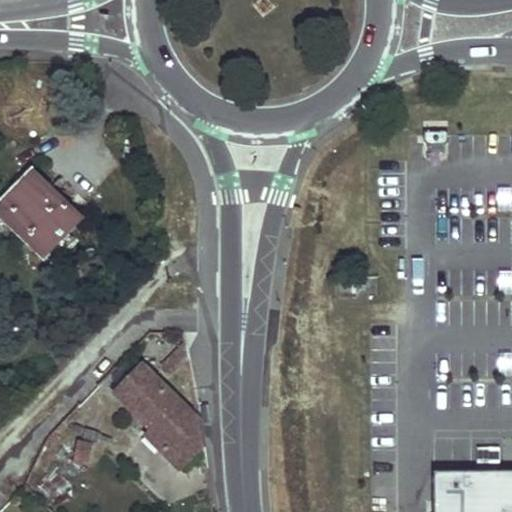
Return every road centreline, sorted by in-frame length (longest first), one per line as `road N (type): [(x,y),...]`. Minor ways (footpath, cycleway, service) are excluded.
road 1 (residential): [(0,477),(139,328),(158,320),(243,321)]
road 2 (tertiary): [(243,321),(298,141),(319,115)]
road 3 (tertiary): [(204,112),(226,164),(243,321)]
road 4 (tertiary): [(243,321),(245,511)]
road 5 (tertiary): [(0,33),(95,43),(157,64)]
road 6 (residential): [(364,76),(440,50),(511,47)]
